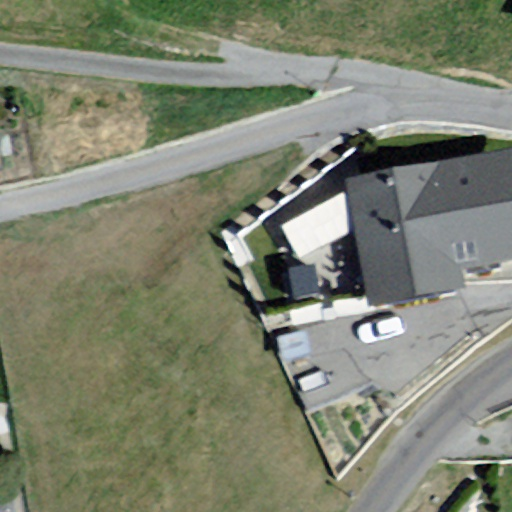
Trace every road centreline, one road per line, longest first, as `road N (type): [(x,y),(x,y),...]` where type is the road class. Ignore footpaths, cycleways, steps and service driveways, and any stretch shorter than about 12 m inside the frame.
road 1 (track): [(242,61),(148,77),(0,61)]
road 2 (unclassified): [(511,360),(429,423),(374,511)]
